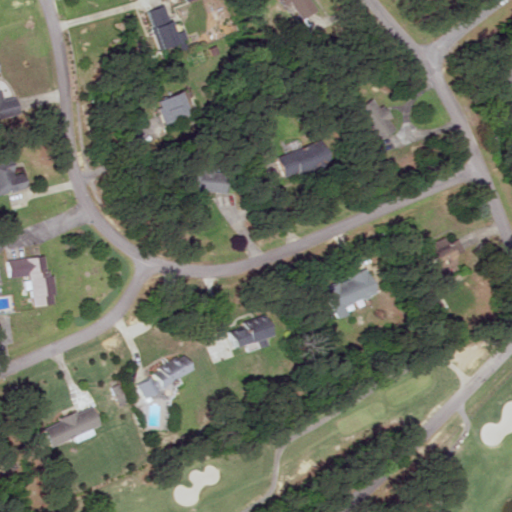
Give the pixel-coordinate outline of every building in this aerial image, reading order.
[(282,0),(285,6),(293,2),(303,20),(319,12),(312,0),(282,0)] [(182,43),(173,22),(154,30),(163,51),(182,43)] [(511,63),(500,75),(511,87),(511,63)] [(0,118),(21,114),(17,98),(2,101),(0,89),(0,73),(0,71),(0,118)] [(156,101),(166,125),(197,112),(188,88),(156,101)] [(385,106),(380,109),(373,99),(359,108),(381,141),(396,130),(389,119),(392,117),(385,106)] [(278,157),(288,179),(334,158),(325,136),(278,157)] [(0,193),(28,187),(25,173),(16,175),(12,155),(0,157),(0,193)] [(228,192),(230,171),(196,167),(193,189),(228,192)] [(462,253),(460,242),(441,246),(440,240),(430,242),(436,272),(459,267),(456,254),(462,253)] [(33,305),(54,303),(49,254),(7,259),(9,278),(23,277),(24,290),(31,289),(33,305)] [(324,284),(334,318),(348,314),(345,304),(377,294),(370,270),(324,284)] [(243,328),(228,331),(230,346),(254,343),(255,347),(267,345),(266,337),(274,335),(271,316),(242,320),(243,328)] [(196,371),(188,354),(134,380),(143,397),(196,371)] [(52,446),(75,438),(76,442),(95,434),(93,427),(101,424),(94,405),(44,425),(52,446)]
